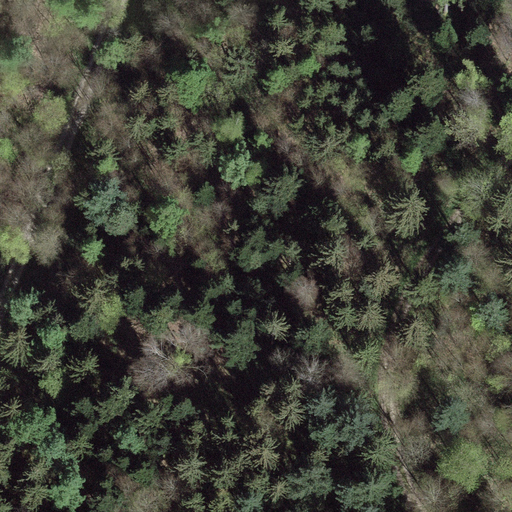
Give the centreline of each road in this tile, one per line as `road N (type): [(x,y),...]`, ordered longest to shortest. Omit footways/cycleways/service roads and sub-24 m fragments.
road 1 (track): [(511,146),(395,313),(388,401),(416,511)]
road 2 (track): [(112,0),(0,282)]
